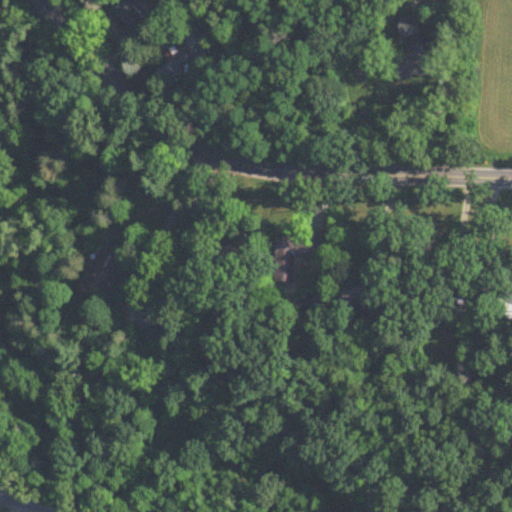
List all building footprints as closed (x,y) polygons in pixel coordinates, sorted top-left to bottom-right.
[(144,0),(111,0),(112,9),(120,9),(120,23),(145,23),(144,0)] [(432,36),(423,36),(423,22),(402,22),(402,39),(409,39),(409,50),(398,50),(398,82),(432,82),(432,36)] [(183,36),(190,49),(205,42),(198,29),(183,36)] [(186,81),(180,67),(189,63),(187,58),(157,71),(165,90),(186,81)] [(217,265),(260,265),(260,231),(237,231),(237,246),(217,246),(217,265)] [(278,232),(278,282),(297,282),(297,255),(327,255),(327,232),(278,232)] [(80,291),(106,305),(131,256),(105,242),(80,291)] [(424,282),(424,269),(409,269),(409,296),(417,296),(417,282),(424,282)] [(340,310),(357,310),(357,308),(376,308),(376,285),(340,285),(340,310)] [(477,312),(491,312),(491,292),(477,292),(477,312)] [(170,346),(169,326),(147,327),(148,347),(170,346)]
